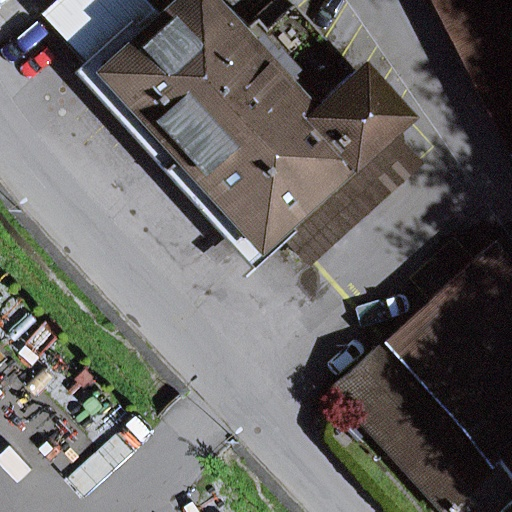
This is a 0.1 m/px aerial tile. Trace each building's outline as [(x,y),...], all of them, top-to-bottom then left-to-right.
[(415,166),(379,127),(390,117),(289,7),(252,40),(240,28),(216,1),(201,14),(188,0),(175,0),(152,21),(133,0),(56,0),(39,15),(80,60),(245,242),(272,218),(331,165),(333,168),(341,161),(376,200),(415,166)] [(271,0),(240,28),(252,40),(289,7),(282,0),(271,0)] [(511,0),(437,0),(511,146),(511,0)] [(272,218),(245,242),(80,60),(64,74),(244,272),(277,242),(286,233),(275,221),(272,218)] [(277,242),(301,268),(376,200),(341,161),(333,168),(275,221),(286,233),(277,242)] [(511,270),(487,243),(451,275),(511,343),(511,270)] [(440,511),(511,511),(511,343),(451,275),(373,345),(376,348),(330,389),(440,511)]
